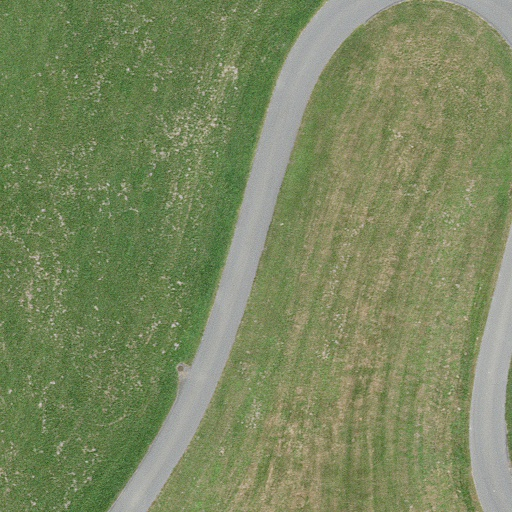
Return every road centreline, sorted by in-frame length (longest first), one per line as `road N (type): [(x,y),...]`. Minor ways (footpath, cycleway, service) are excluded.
road 1 (unclassified): [(127,511),(187,415),(222,331),(294,90),(316,47),(362,0)]
road 2 (unclassified): [(511,301),(487,434),(507,511)]
